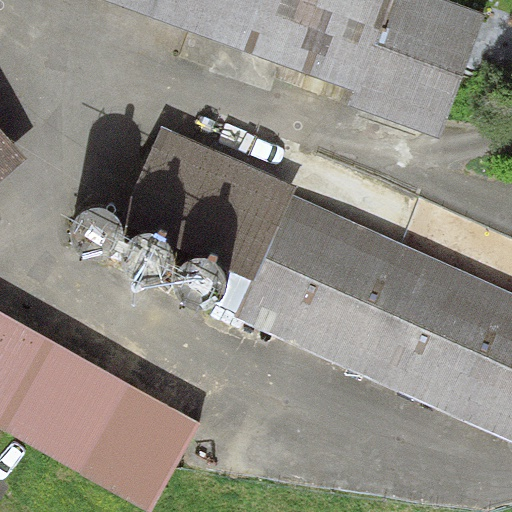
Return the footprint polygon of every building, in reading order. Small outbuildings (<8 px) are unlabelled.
[(426,0),(120,0),(371,90),(367,101),(444,128),(483,21),(426,0)] [(0,143),(0,183),(20,166),(0,143)] [(142,213),(272,265),(295,209),(299,198),(169,146),(142,213)] [(272,265),(249,321),(511,426),(511,295),(295,209),(272,265)] [(0,321),(0,416),(155,500),(195,426),(0,321)]
